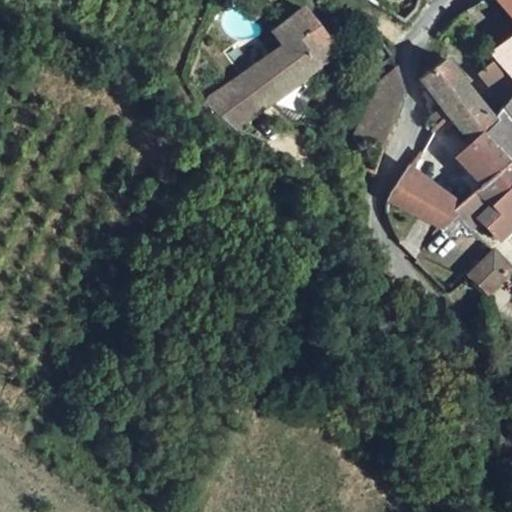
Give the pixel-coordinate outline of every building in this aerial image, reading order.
[(511,0),(493,0),(511,22),(511,37),(487,55),(511,87),(511,0)] [(296,10),(286,16),(262,36),(274,50),(199,109),(235,134),(334,53),(296,10)] [(367,77),(376,86),(396,66),(389,59),(367,77)] [(415,85),(441,65),(437,59),(436,62),(412,82),(415,85)] [(488,120),(441,65),(415,85),(437,111),(427,118),(432,124),(445,117),(467,140),(453,152),(485,179),(504,163),(476,134),(488,120)] [(396,66),(376,86),(368,106),(403,92),(402,90),(396,66)] [(358,170),(370,173),(403,92),(368,106),(354,141),(358,170)] [(370,173),(377,175),(392,155),(406,130),(409,115),(406,102),(403,92),(370,173)] [(511,92),(488,120),(476,134),(504,163),(511,158),(511,92)] [(511,158),(504,163),(485,179),(477,184),(475,186),(493,201),(480,221),(496,238),(501,233),(506,236),(511,227),(511,158)] [(450,207),(405,166),(394,180),(388,190),(386,199),(387,203),(438,225),(450,207)] [(475,186),(450,207),(471,229),(480,221),(493,201),(475,186)] [(491,251),(486,252),(488,255),(467,277),(486,294),(510,269),(491,251)]
